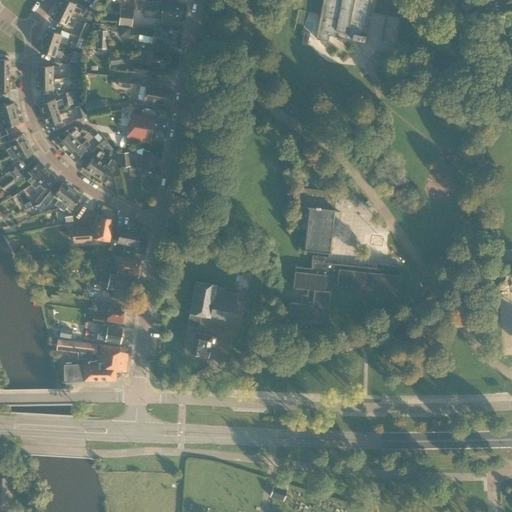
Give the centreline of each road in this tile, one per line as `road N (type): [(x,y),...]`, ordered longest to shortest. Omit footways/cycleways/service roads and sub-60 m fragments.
road 1 (secondary): [(132,438),(511,443)]
road 2 (secondary): [(511,434),(133,426)]
road 3 (unclassified): [(137,398),(336,409),(511,405)]
road 4 (residential): [(155,227),(60,170),(37,141),(21,86),(23,28)]
road 5 (residential): [(155,227),(197,0)]
road 6 (residential): [(137,398),(155,227)]
road 7 (unclassified): [(0,398),(137,398)]
road 8 (secondary): [(133,426),(0,421)]
road 9 (secondary): [(0,431),(132,438)]
